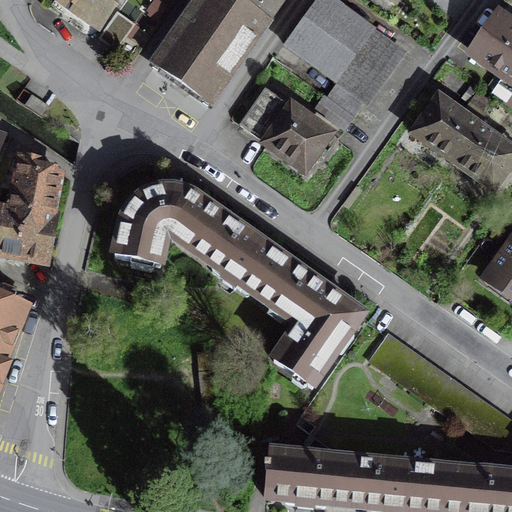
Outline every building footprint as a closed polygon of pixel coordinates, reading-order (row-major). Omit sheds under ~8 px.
[(62,0),(86,17),(98,25),(116,0),(62,0)] [(268,23),(264,20),(235,0),(200,0),(154,65),(210,105),(268,23)] [(235,0),(264,20),(278,0),(235,0)] [(403,52),(330,0),(319,0),(286,47),(337,83),(327,97),(356,118),(403,52)] [(511,28),(497,18),(472,53),(511,81),(511,28)] [(30,79),(16,100),(41,117),(56,96),(30,79)] [(330,135),(266,90),(240,126),(272,149),(304,172),(330,135)] [(356,118),(327,97),(317,111),(346,132),(356,118)] [(439,99),(414,135),(493,191),(511,164),(511,151),(498,142),(439,99)] [(11,214),(51,221),(61,170),(12,159),(5,182),(15,185),(11,214)] [(195,255),(221,218),(195,200),(189,196),(188,197),(181,195),(182,190),(174,189),(167,188),(166,193),(159,194),(159,193),(153,194),(148,196),(144,198),(141,201),(137,204),(134,206),(131,209),(129,212),(127,215),(125,219),(124,223),(123,226),(116,258),(159,268),(166,237),(169,237),(195,255)] [(51,221),(11,214),(0,211),(0,255),(43,263),(51,221)] [(271,308),(297,271),(265,249),(265,248),(259,243),(253,239),(252,240),(221,218),(195,255),(227,277),(223,282),(235,291),(239,286),(271,308)] [(507,230),(499,225),(490,237),(498,242),(507,230)] [(511,242),(487,278),(511,296),(511,242)] [(312,389),(362,317),(329,294),(297,271),(271,308),(299,328),(275,363),(312,389)] [(0,366),(24,307),(0,297),(0,366)] [(511,422),(388,336),(369,363),(495,451),(511,453),(511,452),(511,422)] [(307,503),(393,511),(401,511),(511,511),(511,476),(272,455),(267,499),(307,503)]
